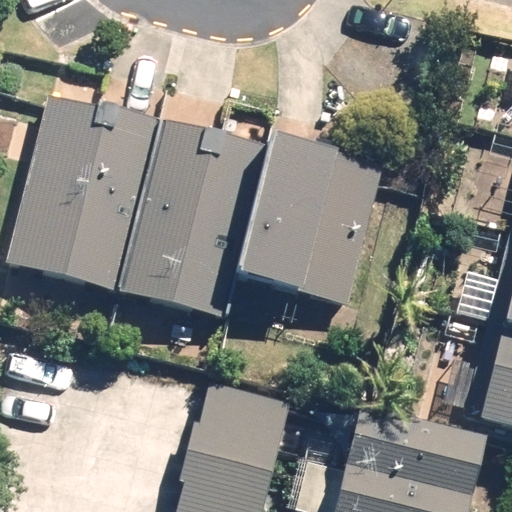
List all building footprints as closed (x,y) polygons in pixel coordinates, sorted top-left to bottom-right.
[(124,300),(164,125),(44,98),(4,273),(124,300)] [(164,125),(124,300),(229,324),(239,284),(269,150),(164,125)] [(269,150),(239,284),(355,311),(386,176),(269,150)] [(511,333),(511,236),(508,235),(485,327),(511,333)] [(461,419),(511,431),(511,333),(485,327),(461,419)] [(266,511),(294,400),(211,380),(178,511),(266,511)] [(348,474),(298,464),(288,511),(468,511),(484,438),(361,412),(348,474)]
